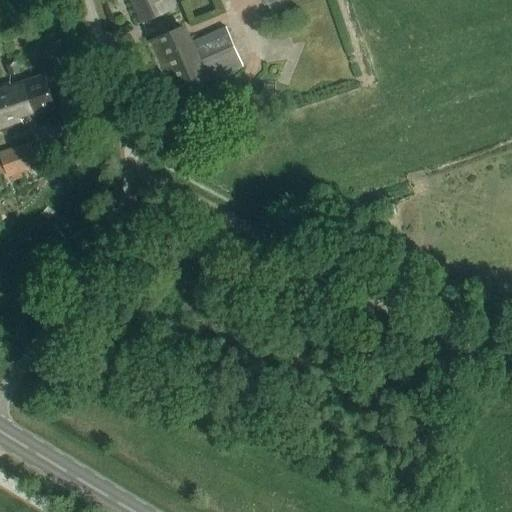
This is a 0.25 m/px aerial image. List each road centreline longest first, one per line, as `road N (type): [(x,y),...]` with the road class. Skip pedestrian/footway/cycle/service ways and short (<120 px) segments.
road 1 (unclassified): [(0,406),(107,243),(125,193),(121,110),(83,0)]
road 2 (track): [(511,362),(157,181),(127,174)]
road 3 (primary): [(138,511),(0,429)]
